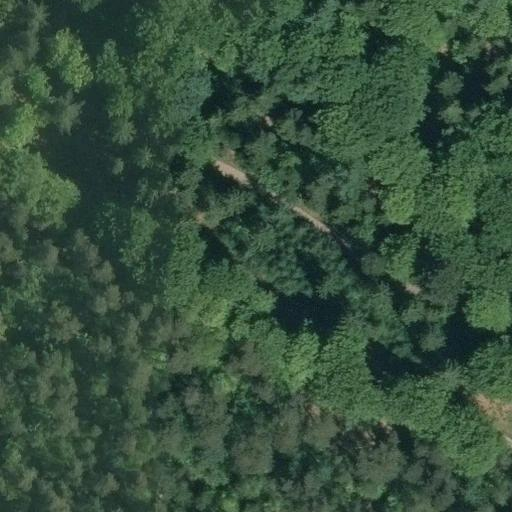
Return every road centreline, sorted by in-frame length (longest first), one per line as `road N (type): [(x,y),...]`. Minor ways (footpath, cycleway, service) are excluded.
road 1 (track): [(511,445),(0,141)]
road 2 (track): [(511,325),(389,276),(252,184),(0,70)]
road 3 (track): [(442,404),(379,511)]
